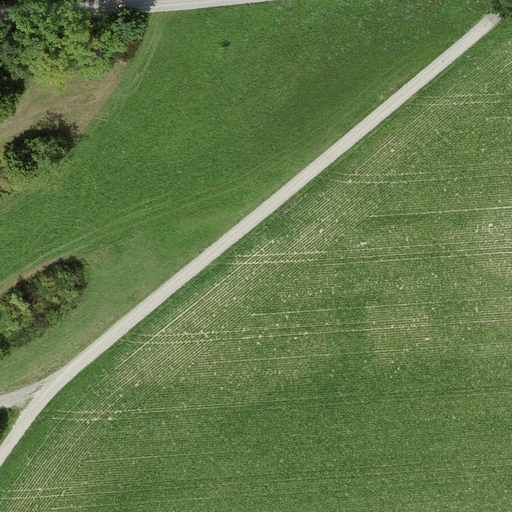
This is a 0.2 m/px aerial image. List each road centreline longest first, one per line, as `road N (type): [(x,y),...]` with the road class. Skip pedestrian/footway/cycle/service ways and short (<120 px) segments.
road 1 (track): [(65,388),(432,76),(504,0)]
road 2 (track): [(189,0),(0,15)]
